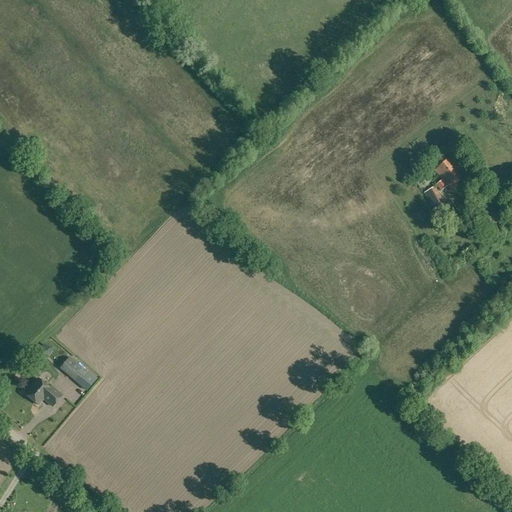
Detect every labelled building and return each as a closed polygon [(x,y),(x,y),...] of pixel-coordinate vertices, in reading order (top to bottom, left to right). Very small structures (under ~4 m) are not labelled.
[(450,188),(467,174),(452,156),(448,160),(445,156),(442,156),(437,161),(437,163),(440,167),(435,170),(450,188)] [(479,214),(488,210),(475,184),(467,188),(479,214)] [(434,210),(446,203),(435,187),(424,193),(434,210)] [(447,212),(456,207),(453,201),(444,207),(447,212)] [(469,227),(467,224),(457,230),(459,233),(469,227)] [(102,355),(96,360),(100,366),(107,361),(102,355)] [(88,372),(69,356),(60,368),(79,384),(87,391),(98,378),(89,371),(88,372)] [(36,381),(34,381),(32,384),(32,386),(25,394),(38,405),(44,398),(46,399),(46,401),(53,407),(62,396),(56,390),(54,392),(43,383),(41,384),(37,381),(39,379),(38,379),(36,381)]
